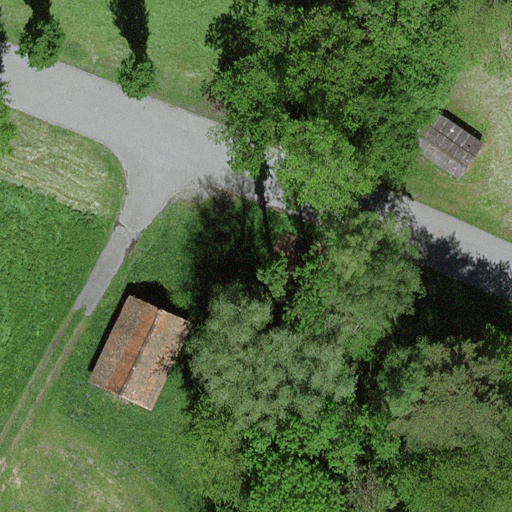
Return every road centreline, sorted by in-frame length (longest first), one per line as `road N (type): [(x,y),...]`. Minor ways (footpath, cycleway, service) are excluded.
road 1 (unclassified): [(511,267),(0,72)]
road 2 (track): [(182,141),(0,455)]
